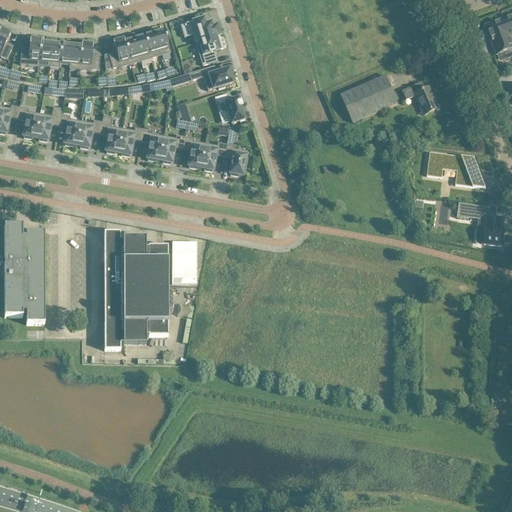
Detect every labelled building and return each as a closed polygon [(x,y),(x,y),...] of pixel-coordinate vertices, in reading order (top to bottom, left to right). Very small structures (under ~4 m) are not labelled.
[(511,16),(486,27),(497,56),(511,50),(511,41),(511,37),(511,36),(511,16)] [(204,20),(180,27),(184,40),(193,37),(195,45),(219,37),(220,37),(217,27),(213,28),(211,24),(205,26),(204,20)] [(0,58),(6,61),(13,47),(6,44),(10,36),(0,30),(0,58)] [(163,31),(153,34),(160,57),(170,54),(163,31)] [(153,34),(143,37),(150,60),(160,57),(153,34)] [(143,37),(134,39),(141,63),(150,60),(143,37)] [(219,37),(195,45),(202,68),(217,63),(214,54),(220,52),(219,51),(223,50),(219,37)] [(124,42),(131,66),(141,63),(134,39),(124,42)] [(21,50),(20,66),(39,68),(41,43),(41,42),(30,41),(29,50),(21,50)] [(115,53),(108,55),(112,70),(120,68),(120,69),(131,66),(124,42),(124,41),(113,44),(115,53)] [(41,43),(39,68),(49,69),(51,44),(41,43)] [(51,44),(49,69),(59,70),(60,65),(59,65),(61,45),(51,44)] [(61,45),(59,65),(60,65),(69,66),(70,66),(71,46),(61,45)] [(69,66),(69,71),(79,71),(81,47),(71,46),(70,66),(69,66)] [(81,47),(79,71),(91,72),(91,71),(98,72),(100,56),(92,56),(93,47),(81,46),(81,47)] [(214,68),(189,76),(191,83),(203,79),(208,93),(218,89),(218,91),(225,89),(224,87),(234,84),(229,70),(216,74),(214,68)] [(398,105),(386,77),(341,97),(353,125),(398,105)] [(412,88),(403,92),(406,100),(415,96),(424,117),(440,110),(436,101),(435,102),(429,89),(415,95),(412,88)] [(227,96),(214,100),(217,107),(218,107),(220,115),(227,113),(231,126),(245,121),(241,109),(242,109),(241,104),(239,104),(238,100),(229,103),(227,96)] [(0,108),(0,135),(5,137),(5,135),(6,135),(7,128),(8,128),(9,123),(8,123),(9,120),(17,122),(19,110),(11,109),(11,110),(0,108)] [(40,116),(35,140),(39,141),(38,143),(46,144),(47,142),(48,143),(49,136),(50,131),(50,128),(59,129),(61,117),(62,111),(53,109),(52,117),(40,116)] [(19,110),(17,122),(26,123),(25,126),(24,131),(23,138),(24,138),(23,140),(31,141),(32,140),(35,140),(40,116),(28,114),(29,111),(19,110)] [(61,117),(59,129),(67,131),(66,134),(65,139),(66,139),(64,146),(65,146),(65,147),(73,149),(73,147),(77,148),(81,123),(70,121),(70,118),(61,117)] [(102,124),(100,137),(108,138),(108,141),(107,141),(107,146),(106,153),(106,155),(114,156),(114,155),(118,155),(123,130),(111,128),(112,120),(103,118),(102,124)] [(81,123),(77,148),(80,148),(80,150),(88,152),(88,150),(89,150),(90,143),(91,138),(92,135),(100,137),(102,124),(94,123),(93,126),(81,123)] [(123,130),(118,155),(121,156),(121,158),(129,159),(129,157),(130,158),(131,151),(132,151),(133,146),(132,146),(133,143),(141,144),(144,131),(135,130),(134,132),(123,130)] [(144,131),(141,144),(150,146),(149,149),(148,154),(147,161),(148,161),(147,162),(155,164),(156,162),(159,163),(164,138),(152,136),(153,133),(144,131)] [(229,132),(227,144),(233,145),(236,133),(229,132)] [(164,138),(159,163),(163,163),(162,165),(170,167),(171,165),(172,165),(173,158),(174,153),(174,150),(183,151),(185,139),(176,137),(175,140),(164,138)] [(185,139),(183,151),(191,153),(190,156),(189,161),(188,168),(189,168),(189,170),(197,171),(197,170),(201,170),(205,146),(193,143),(194,141),(185,139)] [(205,146),(201,170),(204,171),(204,173),(212,174),(212,172),(213,172),(214,165),(214,166),(215,161),(216,157),(224,159),(226,146),(217,145),(217,148),(205,146)] [(226,146),(224,159),(232,160),(232,164),(231,164),(231,168),(230,175),(230,176),(230,177),(238,179),(238,177),(242,178),(244,168),(246,168),(247,160),(246,160),(247,153),(235,151),(235,148),(226,146)] [(430,178),(429,178),(441,180),(441,179),(441,177),(442,170),(442,168),(460,171),(460,173),(460,172),(459,179),(458,187),(486,191),(481,177),(478,170),(475,160),(433,155),(432,156),(430,178)] [(489,219),(490,209),(459,205),(457,220),(469,221),(469,220),(487,222),(484,246),(503,248),(505,230),(502,230),(504,221),(489,219)] [(0,265),(0,266),(0,264),(4,264),(4,319),(22,319),(22,315),(26,315),(26,327),(44,327),(44,235),(26,236),(26,240),(22,240),(22,228),(4,228),(4,260),(0,260),(0,259),(0,258),(0,265)] [(146,249),(146,240),(123,240),(123,242),(120,242),(120,234),(104,234),(104,352),(120,352),(120,344),(123,344),(123,347),(146,347),(146,337),(148,337),(148,338),(168,338),(168,248),(148,248),(148,249),(146,249)] [(197,243),(173,243),(173,284),(198,284),(197,243)] [(498,355),(497,364),(505,365),(505,356),(498,355)] [(493,395),(492,404),(498,404),(499,402),(503,402),(504,396),(493,395)] [(511,405),(504,405),(503,425),(511,426),(511,405)]
